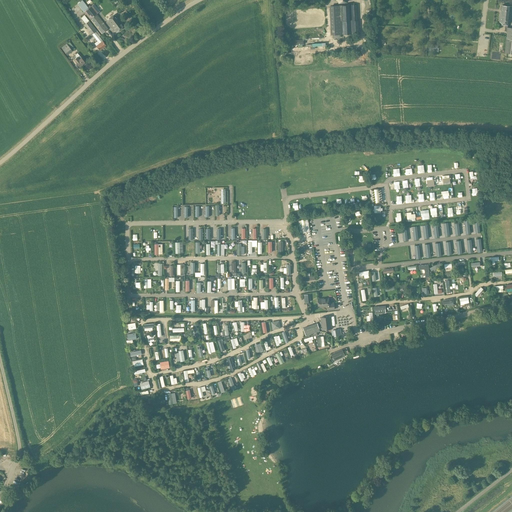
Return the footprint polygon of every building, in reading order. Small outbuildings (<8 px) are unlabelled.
[(97,15),(100,12),(94,5),(91,7),(90,6),(88,8),(82,0),(77,4),(84,12),(101,34),(108,29),(97,15)] [(350,5),(329,6),(331,35),(333,35),(333,38),(340,38),(340,35),(343,34),(351,34),(359,34),(359,21),(357,21),(351,21),(350,5)] [(500,13),(499,22),(510,23),(511,14),(511,6),(501,5),(501,13),(500,13)] [(116,32),(124,26),(116,15),(108,21),(116,32)] [(86,18),(83,20),(86,23),(84,25),(91,35),(92,34),(96,38),(98,36),(100,35),(97,30),(89,21),(86,18)] [(106,45),(102,41),(102,40),(98,36),(96,38),(99,43),(96,46),(99,50),(106,45)] [(73,47),(72,45),(69,42),(61,48),(64,51),(67,55),(75,49),(73,47)] [(73,59),(75,62),(79,66),(84,62),(81,58),(77,53),(75,55),(76,57),(73,59)] [(467,196),(466,184),(460,184),(461,192),(455,192),(455,197),(467,196)] [(203,194),(191,194),(191,202),(203,202),(203,194)] [(412,212),(406,212),(408,221),(416,220),(415,213),(412,214),(412,212)] [(155,244),(155,254),(163,254),(163,243),(155,244)] [(185,264),(177,264),(177,275),(185,275),(185,264)] [(174,276),(174,265),(164,265),(164,268),(170,268),(170,276),(174,276)] [(419,270),(425,269),(425,277),(429,277),(428,265),(419,265),(419,270)] [(381,269),(372,272),(375,278),(383,275),(381,269)] [(315,275),(311,276),(311,273),(305,273),(305,281),(315,281),(315,275)] [(401,291),(408,288),(406,283),(399,286),(401,291)] [(443,293),(443,289),(438,289),(438,283),(434,284),(434,293),(443,293)] [(478,297),(484,288),(481,286),(475,295),(478,297)] [(329,298),(318,299),(319,307),(328,306),(328,310),(335,309),(334,303),(329,303),(329,298)] [(444,306),(454,305),(454,298),(443,299),(444,306)] [(239,306),(239,312),(244,312),(243,300),(235,300),(235,306),(239,306)] [(375,314),(387,313),(386,306),(375,306),(375,314)] [(322,330),(332,329),(330,316),(320,318),(321,321),(319,322),(320,325),(321,324),(322,330)] [(336,318),(337,327),(351,325),(350,317),(336,318)] [(311,334),(320,331),(317,323),(303,328),(306,336),(307,335),(308,337),(312,336),(311,334)] [(127,333),(128,343),(133,342),(133,339),(137,339),(137,333),(127,333)] [(274,337),(276,345),(282,343),(279,335),(274,337)] [(324,335),(317,336),(318,347),(325,346),(324,335)] [(213,340),(206,342),(209,353),(216,351),(213,340)] [(335,361),(346,357),(343,349),(332,353),(335,361)] [(281,364),(285,362),(280,352),(275,354),(281,364)] [(227,359),(232,371),(236,369),(231,357),(227,359)] [(205,366),(207,375),(213,373),(211,367),(209,368),(208,365),(205,366)] [(252,376),(257,374),(254,367),(249,369),(252,376)] [(243,371),(238,374),(241,380),(246,377),(243,371)] [(156,377),(159,388),(166,386),(163,375),(156,377)] [(240,385),(239,381),(234,383),(232,378),(229,379),(232,388),(240,385)] [(222,393),(226,391),(222,380),(218,382),(222,393)] [(140,382),(142,389),(151,387),(149,381),(140,382)] [(200,397),(204,396),(203,391),(207,390),(205,386),(198,388),(200,397)] [(169,404),(177,403),(175,392),(167,393),(169,404)]
